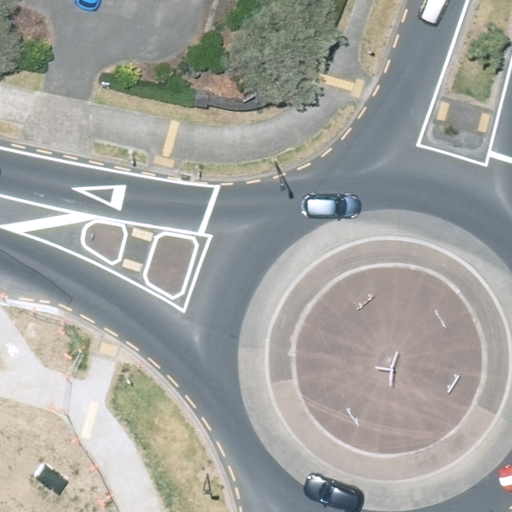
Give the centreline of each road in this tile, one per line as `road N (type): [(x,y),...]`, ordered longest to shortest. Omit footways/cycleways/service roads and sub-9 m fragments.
road 1 (secondary): [(0,204),(304,204)]
road 2 (secondary): [(213,374),(0,220)]
road 3 (tertiary): [(343,188),(390,127),(437,0)]
road 4 (secondary): [(213,374),(211,337),(229,277),(267,228),(304,204)]
road 5 (secondary): [(343,188),(380,180),(441,187),(506,225)]
road 6 (secondary): [(269,489),(238,456),(214,399),(213,374)]
